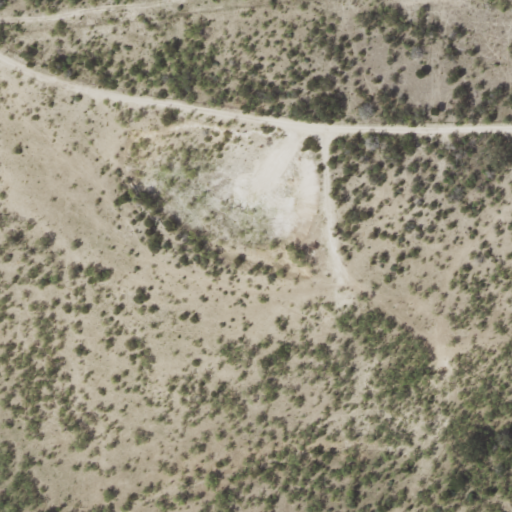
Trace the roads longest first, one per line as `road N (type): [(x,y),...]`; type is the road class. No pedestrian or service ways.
road 1 (track): [(511,102),(43,43),(0,14)]
road 2 (track): [(337,80),(341,265)]
